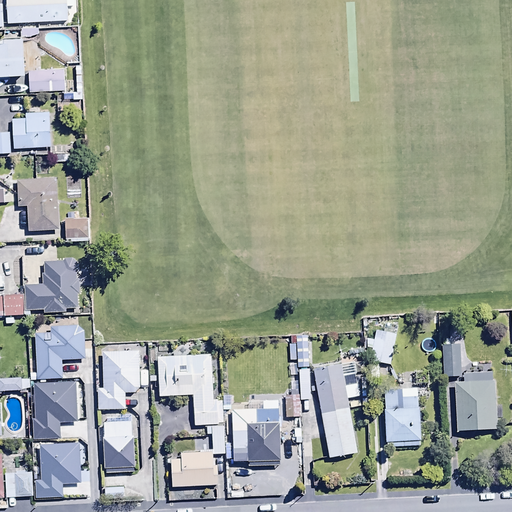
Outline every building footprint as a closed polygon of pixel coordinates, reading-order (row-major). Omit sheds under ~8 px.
[(73,0),(5,0),(7,25),(68,22),(67,8),(74,7),(73,0)] [(38,30),(20,31),(20,38),(38,37),(38,30)] [(24,77),(22,39),(2,40),(3,44),(0,44),(0,81),(10,81),(10,77),(24,77)] [(66,59),(30,61),(31,82),(67,81),(66,59)] [(62,95),(62,102),(81,101),(81,94),(62,95)] [(12,140),(51,139),(49,104),(24,105),(24,108),(11,109),(12,140)] [(9,123),(0,122),(0,143),(9,143),(9,123)] [(58,222),(55,169),(17,171),(18,199),(26,199),(28,224),(58,222)] [(4,190),(0,190),(0,203),(9,203),(9,195),(4,195),(4,190)] [(89,231),(88,211),(65,212),(65,232),(89,231)] [(41,288),(25,288),(25,312),(43,312),(43,314),(65,313),(65,310),(77,309),(76,296),(79,296),(79,281),(76,281),(76,273),(78,273),(78,265),(72,260),(64,260),(64,263),(44,263),(44,275),(41,275),(41,288)] [(0,297),(0,318),(24,317),(23,296),(0,297)] [(61,381),(61,361),(85,361),(85,333),(77,327),(50,328),(50,335),(35,335),(35,375),(30,375),(30,382),(61,381)] [(390,367),(395,335),(375,331),(373,341),(367,340),(365,349),(372,350),(370,363),(390,367)] [(307,338),(297,338),(297,370),(308,370),(307,338)] [(460,341),(442,341),(442,378),(460,378),(460,341)] [(139,390),(139,353),(103,353),(103,389),(97,390),(98,411),(124,411),(124,393),(137,393),(137,391),(139,390)] [(176,358),(157,358),(159,398),(192,396),(194,427),(219,426),(218,424),(222,424),(221,401),(213,401),(210,356),(190,357),(190,354),(176,355),(176,358)] [(363,363),(352,364),(353,374),(365,373),(363,363)] [(356,455),(346,400),(359,398),(356,386),(344,388),(340,365),(313,370),(329,460),(356,455)] [(309,370),(299,371),(300,401),(310,401),(309,370)] [(456,433),(496,431),(494,381),(492,381),(492,375),(463,376),(463,382),(454,383),(456,433)] [(0,393),(29,392),(28,381),(21,382),(21,380),(0,381),(0,436),(1,436),(0,425),(0,393)] [(77,383),(33,385),(35,420),(33,420),(34,441),(60,440),(59,424),(73,424),(73,422),(78,422),(77,400),(82,400),(82,393),(78,394),(77,383)] [(299,418),(297,383),(289,383),(289,397),(285,397),(285,418),(299,418)] [(386,448),(421,447),(419,390),(384,392),(386,448)] [(278,411),(232,411),(233,464),(249,464),(249,468),(279,468),(278,411)] [(104,470),(105,470),(106,475),(135,474),(134,438),(131,438),(131,424),(104,425),(104,439),(103,439),(104,470)] [(212,454),(213,455),(224,455),(223,427),(206,428),(206,436),(211,436),(212,453),(212,454)] [(80,445),(39,447),(40,480),(35,480),(36,500),(62,500),(61,485),(81,485),(80,445)] [(212,454),(212,453),(181,453),(181,460),(171,460),(172,487),(217,487),(217,467),(213,467),(213,455),(212,454)] [(4,473),(5,497),(32,497),(32,473),(4,473)] [(125,478),(106,479),(107,490),(126,490),(125,478)]
